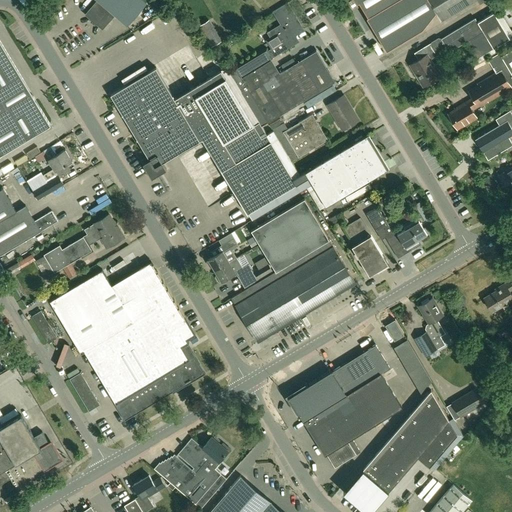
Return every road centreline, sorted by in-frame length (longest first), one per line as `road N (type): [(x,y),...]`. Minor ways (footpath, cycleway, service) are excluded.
road 1 (unclassified): [(249,386),(62,71),(11,0)]
road 2 (unclassified): [(471,252),(309,0)]
road 3 (secondary): [(249,386),(471,252)]
road 4 (unclassified): [(108,468),(0,301)]
road 5 (secondary): [(108,468),(249,386)]
road 6 (unclassified): [(333,511),(249,386)]
